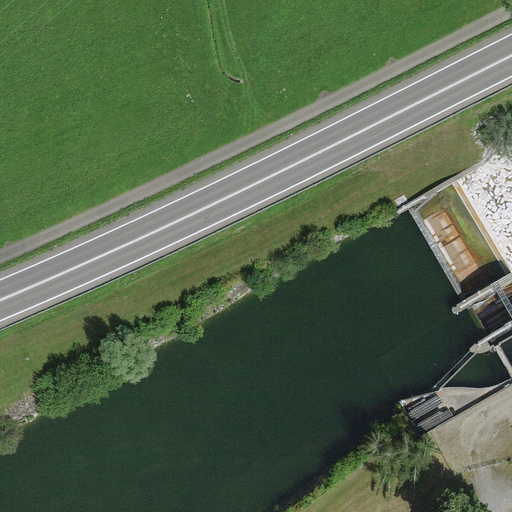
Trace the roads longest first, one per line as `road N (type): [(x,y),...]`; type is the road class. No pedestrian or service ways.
road 1 (trunk): [(511,52),(0,302)]
road 2 (unclassified): [(511,12),(0,258)]
